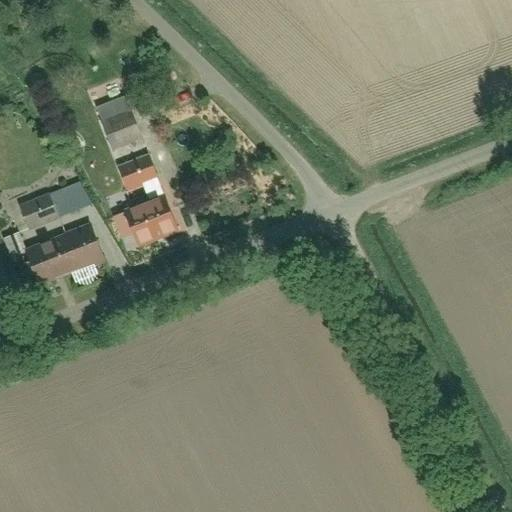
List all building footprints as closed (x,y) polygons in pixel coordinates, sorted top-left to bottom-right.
[(96,106),(113,151),(144,138),(127,94),(96,106)] [(117,165),(128,190),(159,178),(148,152),(117,165)] [(50,193),(59,215),(86,204),(78,182),(50,193)] [(17,200),(29,232),(60,219),(59,215),(50,193),(48,187),(17,200)] [(141,244),(179,230),(166,197),(128,211),(135,231),(141,244)] [(135,231),(128,211),(115,217),(122,236),(135,231)] [(29,254),(41,284),(106,259),(91,223),(27,248),(29,254)] [(0,238),(9,262),(29,254),(27,248),(19,229),(0,237),(0,238)]
